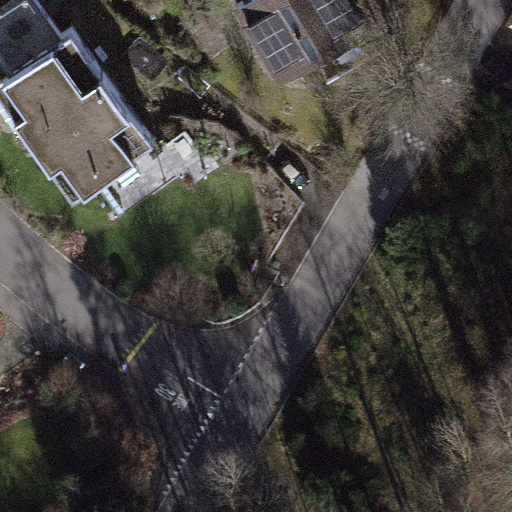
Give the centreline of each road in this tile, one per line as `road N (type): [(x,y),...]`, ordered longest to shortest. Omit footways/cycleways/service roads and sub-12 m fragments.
road 1 (residential): [(488,0),(247,410)]
road 2 (residential): [(247,410),(136,348),(0,239)]
